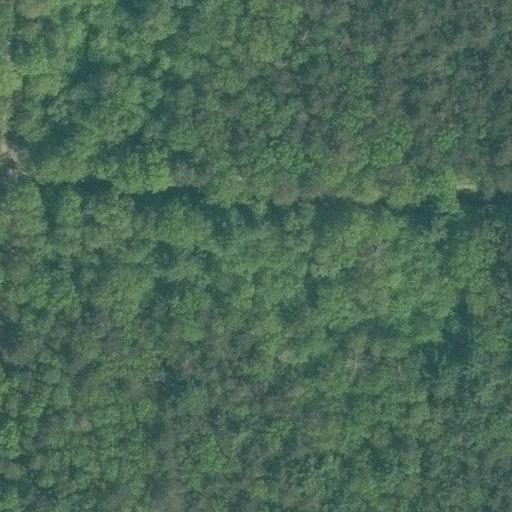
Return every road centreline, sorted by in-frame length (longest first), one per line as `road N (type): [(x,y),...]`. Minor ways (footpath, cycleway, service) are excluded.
road 1 (track): [(511,199),(409,208),(8,186)]
road 2 (track): [(0,399),(21,0)]
